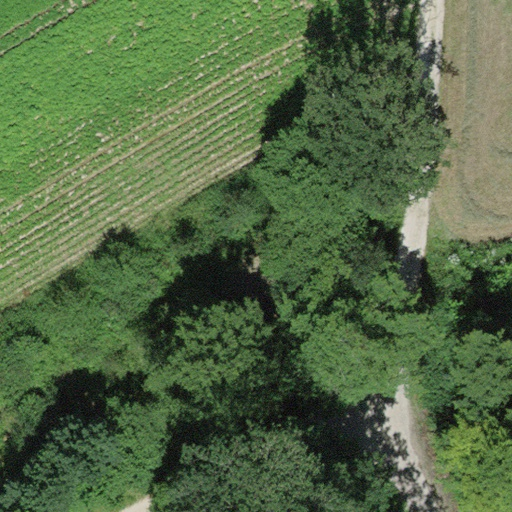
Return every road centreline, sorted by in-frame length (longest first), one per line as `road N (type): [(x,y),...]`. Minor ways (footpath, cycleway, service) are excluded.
road 1 (track): [(143,511),(395,343),(425,0)]
road 2 (track): [(395,343),(433,511)]
